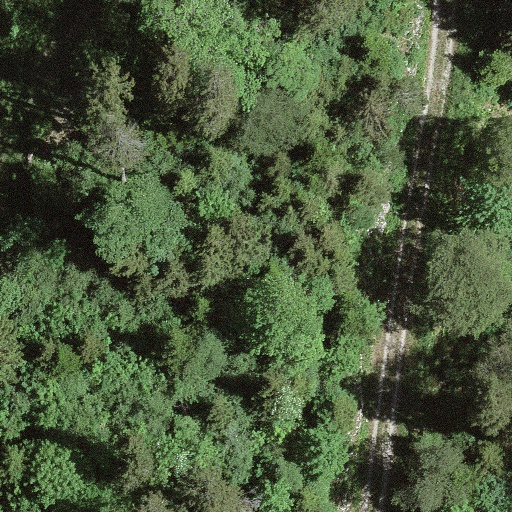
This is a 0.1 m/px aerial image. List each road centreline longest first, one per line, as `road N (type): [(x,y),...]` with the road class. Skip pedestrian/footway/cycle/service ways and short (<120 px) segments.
road 1 (track): [(375,511),(446,0)]
road 2 (track): [(0,171),(90,0)]
